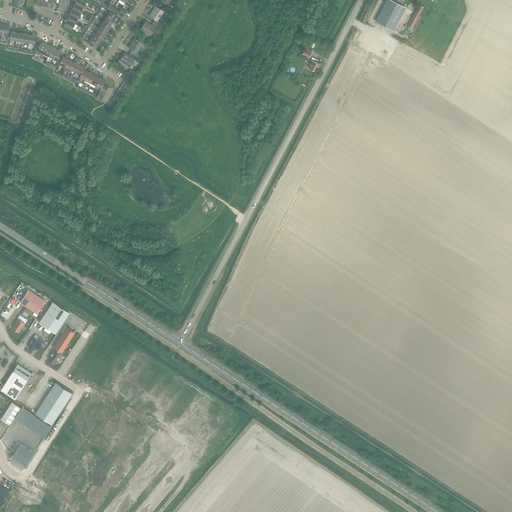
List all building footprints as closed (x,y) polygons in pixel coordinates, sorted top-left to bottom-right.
[(394,31),(405,8),(389,0),(386,0),(375,21),(394,31)] [(75,3),(72,9),(80,13),(83,7),(75,3)] [(412,29),(423,7),(419,5),(407,26),(412,29)] [(155,19),(153,22),(160,27),(162,24),(157,21),(164,11),(156,6),(149,16),(155,19)] [(70,14),(78,18),(80,13),(72,9),(70,14)] [(106,17),(113,21),(117,16),(110,12),(106,17)] [(70,14),(67,19),(75,23),(78,18),(70,14)] [(110,27),(113,21),(106,17),(103,22),(110,27)] [(64,25),(72,29),(75,23),(67,19),(64,25)] [(160,27),(153,22),(151,25),(146,21),(140,29),(150,35),(155,28),(158,29),(160,27)] [(106,32),(110,27),(103,22),(99,28),(106,32)] [(10,26),(3,24),(2,33),(6,34),(6,37),(8,37),(8,34),(10,26)] [(103,37),(106,32),(99,28),(96,33),(103,37)] [(99,43),(103,37),(96,33),(93,38),(99,43)] [(35,53),(39,55),(40,52),(43,53),(45,49),(44,49),(46,44),(43,42),(44,41),(38,38),(35,53)] [(96,48),(99,43),(93,38),(89,43),(96,48)] [(132,54),(139,58),(141,56),(136,53),(143,43),(135,38),(128,47),(134,51),(132,54)] [(51,46),(46,44),(44,49),(45,49),(43,53),(48,56),(50,52),(49,51),(51,46)] [(54,54),(56,49),(51,46),(49,51),(50,52),(48,56),(53,58),(55,54),(54,54)] [(58,50),(56,49),(54,54),(55,54),(53,58),(58,61),(60,57),(59,56),(61,51),(60,51),(60,50),(59,49),(58,50)] [(137,61),(139,58),(132,54),(131,57),(125,53),(120,61),(129,67),(135,59),(137,61)] [(60,64),(65,66),(69,59),(63,56),(60,64)] [(74,62),(69,59),(65,66),(70,69),(74,62)] [(320,64),(311,60),(307,67),(316,72),(320,64)] [(76,72),(79,64),(74,62),(70,69),(76,72)] [(85,67),(79,64),(76,72),(81,74),(84,70),(85,67)] [(85,80),(89,72),(84,70),(81,74),(80,77),(85,80)] [(94,75),(89,72),(85,80),(90,82),(94,75)] [(96,85),(100,78),(94,75),(90,82),(96,85)] [(105,80),(100,78),(96,85),(101,88),(103,85),(105,80)] [(28,289),(20,302),(37,313),(45,300),(28,289)] [(39,322),(56,333),(69,312),(53,301),(39,322)] [(19,332),(27,319),(20,315),(12,327),(19,332)] [(48,358),(56,364),(62,354),(61,353),(75,332),(67,326),(53,347),(54,348),(48,358)] [(36,335),(28,346),(29,347),(29,348),(32,350),(33,349),(34,350),(35,348),(38,350),(44,340),(36,335)] [(25,383),(33,371),(31,374),(17,365),(19,362),(1,389),(15,399),(25,383)] [(72,393),(56,382),(35,413),(52,424),(72,393)] [(9,424),(20,407),(12,402),(1,419),(9,424)] [(21,444),(13,456),(26,465),(34,452),(21,444)] [(0,484),(0,502),(8,490),(0,484)]
